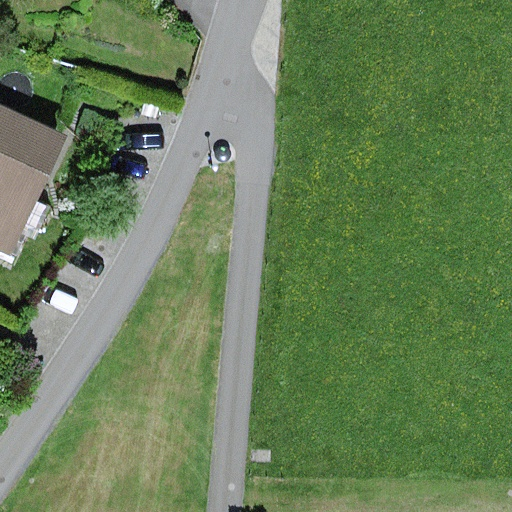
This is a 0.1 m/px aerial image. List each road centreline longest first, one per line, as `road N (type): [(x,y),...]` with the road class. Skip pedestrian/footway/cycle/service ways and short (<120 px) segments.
road 1 (residential): [(214,84),(101,325),(0,477)]
road 2 (residential): [(222,511),(253,141),(214,84)]
